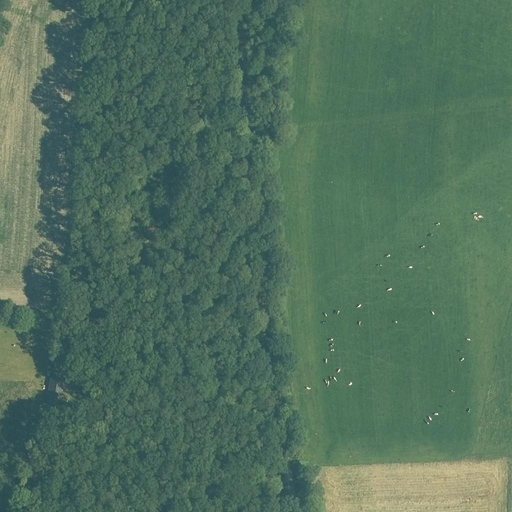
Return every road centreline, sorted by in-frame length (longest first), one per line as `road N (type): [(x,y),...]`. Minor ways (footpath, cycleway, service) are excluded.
road 1 (track): [(290,511),(266,376),(245,122),(244,0)]
road 2 (track): [(90,0),(73,363)]
road 3 (track): [(76,295),(90,332),(88,409),(44,455),(38,509)]
